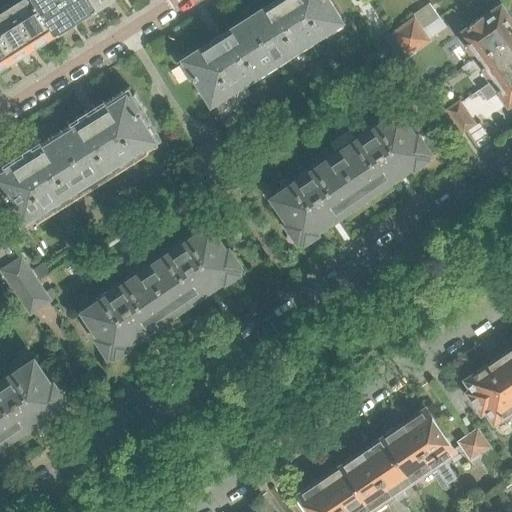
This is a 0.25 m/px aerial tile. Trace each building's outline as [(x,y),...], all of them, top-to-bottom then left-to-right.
[(56,33),(35,0),(11,0),(7,3),(18,19),(22,19),(28,28),(26,32),(35,46),(37,45),(41,46),(47,42),(48,38),(56,33)] [(77,21),(64,0),(35,0),(56,33),(56,34),(59,33),(60,34),(69,28),(68,27),(77,21)] [(98,10),(92,0),(64,0),(77,21),(86,15),(87,17),(98,10)] [(92,0),(98,10),(111,1),(110,0),(92,0)] [(310,41),(283,0),(275,0),(276,1),(250,18),(277,61),(310,41)] [(342,20),(329,0),(283,0),(310,41),(342,20)] [(399,45),(440,17),(430,2),(413,14),(415,17),(391,33),(399,45)] [(26,32),(28,28),(22,19),(18,19),(7,3),(0,7),(0,32),(2,33),(7,41),(6,44),(15,59),(17,58),(21,59),(27,55),(28,51),(35,46),(26,32)] [(474,59),(511,32),(511,17),(509,17),(502,6),(486,17),(484,14),(468,26),(469,27),(458,34),(457,33),(452,37),(453,38),(445,44),(449,49),(458,43),(457,41),(460,39),(474,59)] [(430,38),(447,26),(440,17),(399,45),(402,50),(407,58),(431,40),(430,38)] [(277,61),(250,18),(224,34),(223,32),(221,33),(222,35),(218,37),(245,81),(277,61)] [(6,44),(7,41),(2,33),(0,32),(0,71),(6,68),(7,63),(15,59),(6,44)] [(399,45),(391,33),(391,32),(378,40),(384,49),(374,55),(380,64),(402,50),(399,45)] [(490,82),(511,66),(511,32),(474,59),(474,60),(471,61),(479,72),(481,70),(490,82)] [(245,81),(218,37),(214,40),(213,39),(211,40),(212,42),(186,59),(187,61),(183,63),(192,76),(195,74),(213,102),(245,81)] [(319,46),(315,48),(319,56),(324,53),(319,46)] [(319,56),(315,48),(310,52),(314,59),(319,56)] [(388,76),(409,63),(410,62),(407,58),(402,50),(380,64),(388,76)] [(464,72),(473,66),(470,61),(461,67),(464,72)] [(511,66),(490,82),(479,89),(487,100),(497,93),(506,106),(511,101),(511,66)] [(263,98),(255,85),(249,88),(258,101),(263,98)] [(258,101),(249,88),(244,92),(253,105),(258,101)] [(154,139),(137,111),(141,109),(132,95),(128,97),(127,95),(101,112),(99,110),(98,111),(96,108),(92,111),(122,159),(154,139)] [(474,124),(460,102),(449,110),(463,131),(474,124)] [(122,159),(92,111),(87,114),(89,117),(87,118),(88,120),(63,136),(90,179),(122,159)] [(430,150),(419,134),(416,136),(400,112),(373,129),(366,120),(363,122),(399,174),(415,163),(416,165),(428,157),(427,155),(429,154),(427,152),(430,150)] [(399,174),(363,122),(358,125),(365,135),(338,154),(366,196),(399,174)] [(90,179),(63,136),(37,153),(35,151),(34,152),(32,149),(27,152),(58,199),(90,179)] [(223,162),(210,141),(200,147),(201,148),(213,168),(223,162)] [(213,168),(201,148),(200,147),(189,154),(202,175),(213,168)] [(58,199),(27,152),(23,154),(25,157),(23,158),(24,160),(0,175),(0,188),(4,195),(8,192),(25,220),(58,199)] [(366,196),(338,154),(310,173),(303,163),(299,165),(335,218),(366,196)] [(237,183),(224,162),(223,162),(213,168),(227,190),(237,183)] [(335,218),(299,165),(295,168),(302,178),(274,197),(291,222),(288,223),(299,239),(302,238),(303,239),(304,238),(306,240),(318,232),(316,230),(335,218)] [(142,178),(135,167),(129,171),(136,182),(142,178)] [(227,190),(213,168),(202,175),(212,189),(206,193),(212,201),(227,190)] [(136,182),(129,171),(124,174),(131,185),(136,182)] [(77,218),(71,207),(65,210),(72,221),(77,218)] [(72,221),(65,210),(60,214),(66,225),(72,221)] [(239,268),(238,266),(241,265),(230,249),(227,250),(211,226),(183,245),(182,243),(178,246),(207,290),(226,277),(227,279),(239,271),(238,269),(239,268)] [(207,290),(178,246),(174,248),(175,249),(148,268),(178,310),(207,290)] [(38,281),(22,257),(12,263),(28,287),(38,281)] [(28,287),(12,263),(1,270),(17,294),(28,287)] [(49,271),(43,263),(33,271),(39,279),(49,271)] [(178,310),(148,268),(121,286),(114,276),(110,279),(145,332),(178,310)] [(57,297),(52,289),(52,288),(46,291),(44,288),(49,285),(44,277),(38,281),(28,287),(41,307),(57,297)] [(145,332),(110,279),(107,281),(113,291),(85,311),(102,336),(99,338),(110,354),(112,352),(113,354),(115,353),(117,355),(128,346),(127,344),(145,332)] [(41,307),(28,287),(17,294),(25,306),(20,310),(25,318),(41,307)] [(511,352),(511,350),(502,356),(499,356),(492,360),(491,364),(489,365),(511,398),(511,352)] [(65,398),(54,382),(52,384),(35,359),(9,377),(2,367),(0,368),(0,370),(35,422),(50,411),(51,413),(64,405),(62,403),(64,402),(63,400),(65,398)] [(511,409),(511,398),(489,365),(488,366),(484,366),(477,370),(476,374),(472,377),(468,376),(467,383),(470,383),(474,389),(470,391),(483,411),(484,410),(493,422),(511,409)] [(35,422),(0,370),(0,379),(2,382),(0,383),(0,441),(2,444),(35,422)] [(455,451),(426,408),(424,410),(421,409),(414,414),(414,417),(405,423),(434,465),(439,473),(447,485),(457,478),(444,458),(455,451)] [(434,465),(405,423),(396,429),(393,428),(386,433),(386,435),(384,437),(412,479),(434,465)] [(498,457),(478,428),(468,435),(484,459),(488,464),(498,457)] [(484,459),(468,435),(458,441),(474,465),(484,459)] [(412,479),(384,437),(382,438),(380,437),(372,442),(372,445),(363,451),(405,511),(409,509),(401,498),(406,494),(400,486),(412,479)] [(404,511),(405,511),(363,451),(354,457),(352,456),(344,461),(344,464),(342,465),(370,506),(385,496),(390,504),(394,502),(401,511),(404,511)] [(362,511),(370,506),(342,465),(341,466),(338,465),(331,470),(331,473),(322,479),(344,511),(362,511)] [(439,473),(433,477),(443,491),(448,487),(447,485),(439,473)] [(344,511),(322,479),(313,485),(310,484),(302,489),(303,492),(300,493),(303,496),(297,500),(305,511),(310,511),(312,511),(313,511),(344,511)]
